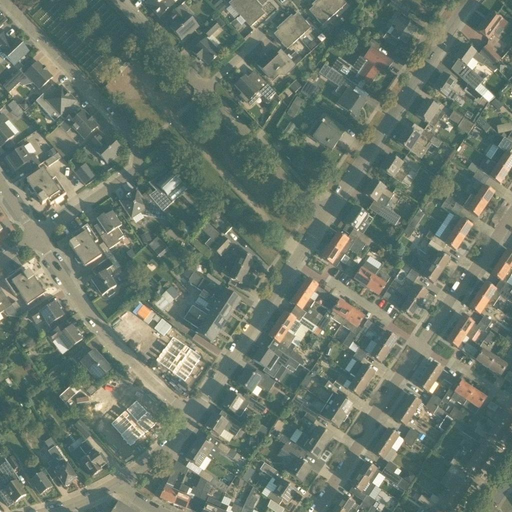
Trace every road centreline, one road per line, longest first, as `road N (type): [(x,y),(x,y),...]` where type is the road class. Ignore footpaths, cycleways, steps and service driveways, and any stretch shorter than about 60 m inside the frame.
road 1 (residential): [(37,236),(131,175),(138,148),(4,0)]
road 2 (residential): [(323,218),(472,0)]
road 3 (residential): [(191,417),(116,348),(37,236)]
road 4 (residential): [(316,511),(420,346)]
road 5 (residential): [(191,417),(295,262)]
road 6 (residential): [(323,218),(202,91)]
road 7 (residential): [(420,346),(511,216)]
road 8 (residential): [(420,346),(295,262)]
road 9 (residential): [(202,91),(115,0)]
